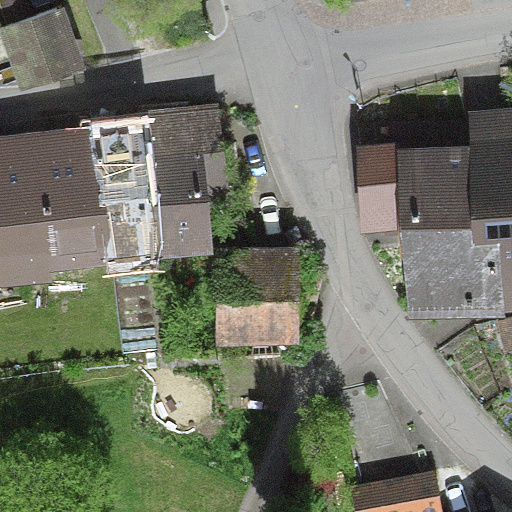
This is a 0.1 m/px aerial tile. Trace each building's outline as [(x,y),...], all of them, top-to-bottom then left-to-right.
[(62,11),(4,33),(25,88),(83,65),(62,11)] [(148,110),(148,113),(162,259),(213,254),(206,186),(226,184),(219,103),(148,110)] [(511,109),(467,112),(469,147),(474,247),(502,246),(505,311),(511,310),(511,109)] [(89,119),(90,127),(104,266),(162,260),(162,259),(148,113),(89,119)] [(90,127),(22,135),(36,285),(51,283),(50,272),(104,266),(90,127)] [(0,289),(36,285),(22,135),(0,137),(0,289)] [(397,142),(358,144),(361,230),(401,229),(398,150),(397,142)] [(469,147),(398,150),(401,229),(404,318),(505,311),(502,246),(474,247),(469,147)] [(306,249),(224,251),(227,346),(309,344),(306,249)] [(439,511),(431,473),(353,489),(358,511),(439,511)]
